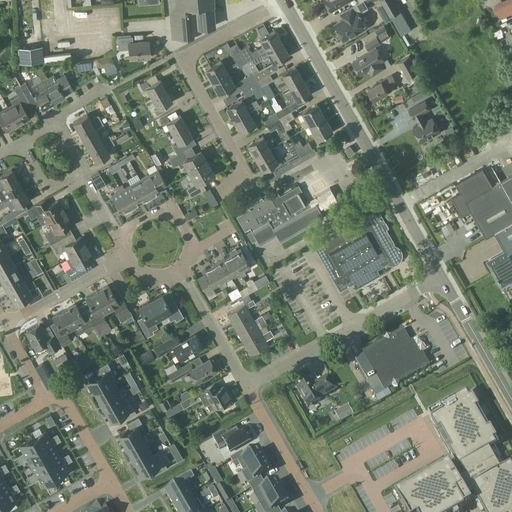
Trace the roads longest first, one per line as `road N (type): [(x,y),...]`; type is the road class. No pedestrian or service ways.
road 1 (tertiary): [(439,276),(286,4)]
road 2 (residential): [(222,188),(248,174),(185,60),(286,4)]
road 3 (residential): [(439,276),(246,384)]
road 4 (residential): [(246,384),(318,511)]
road 5 (tertiary): [(511,402),(439,276)]
road 6 (residential): [(7,327),(129,254)]
road 7 (residential): [(246,384),(176,265)]
